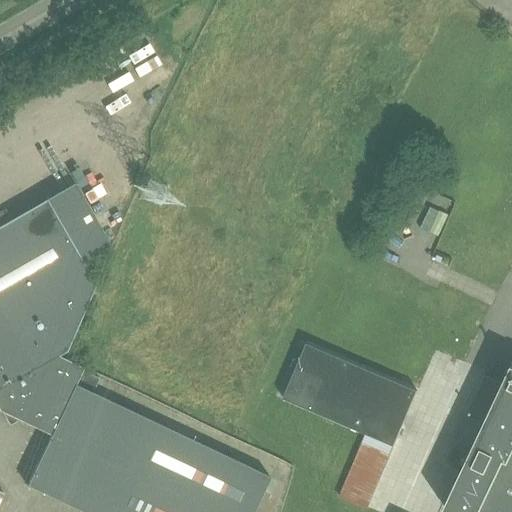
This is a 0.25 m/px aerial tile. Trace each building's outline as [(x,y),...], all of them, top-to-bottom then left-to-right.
[(185,23),(162,49),(171,57),(193,31),(185,23)] [(48,86),(62,111),(83,99),(68,74),(48,86)] [(0,226),(0,411),(50,436),(27,486),(80,511),(253,511),(270,478),(91,393),(75,385),(82,371),(83,368),(59,357),(66,352),(95,285),(83,263),(111,247),(74,183),(0,226)] [(449,228),(463,210),(450,201),(437,219),(449,228)] [(283,399),(394,446),(417,391),(306,344),(283,399)] [(511,511),(511,366),(503,385),(485,376),(466,414),(485,423),(445,510),(449,511),(511,511)] [(98,378),(82,371),(75,385),(91,393),(98,378)] [(338,498),(367,510),(391,455),(362,443),(338,498)]
